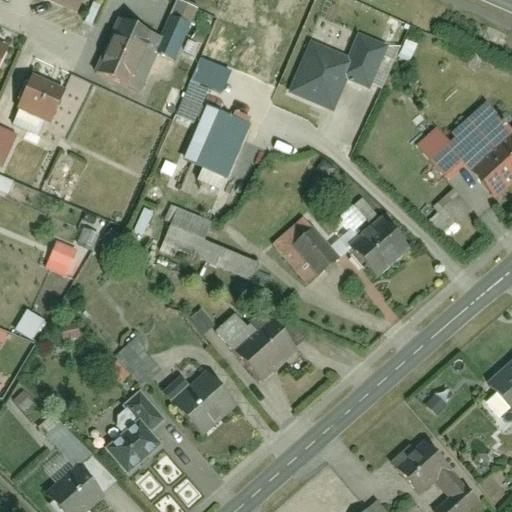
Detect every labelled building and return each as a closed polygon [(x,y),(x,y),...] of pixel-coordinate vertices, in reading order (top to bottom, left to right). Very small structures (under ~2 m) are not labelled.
[(34,0),(33,3),(72,20),(80,0),(34,0)] [(153,58),(173,67),(191,29),(171,20),(153,58)] [(114,24),(95,64),(138,84),(157,45),(114,24)] [(345,78),(367,87),(383,50),(359,40),(349,64),(350,65),(345,78)] [(312,48),(293,93),(331,110),(345,78),(350,65),(349,64),(312,48)] [(19,79),(7,111),(45,126),(58,94),(19,79)] [(122,214),(138,179),(141,180),(166,125),(91,93),(67,147),(91,158),(76,193),(122,214)] [(481,107),(422,166),(447,192),(461,178),(490,207),(511,184),(511,118),(503,128),(481,107)] [(202,109),(179,163),(224,182),(248,128),(202,109)] [(0,133),(0,171),(2,172),(16,141),(0,133)] [(449,192),(433,211),(451,227),(468,208),(449,192)] [(366,269),(376,280),(408,252),(381,221),(379,222),(361,201),(340,220),(354,236),(352,237),(357,242),(344,252),(362,272),(366,269)] [(172,213),(157,251),(250,287),(260,260),(204,239),(209,227),(172,213)] [(303,222),(273,247),(307,286),(337,261),(303,222)] [(98,298),(83,314),(102,332),(118,316),(98,298)] [(230,319),(204,341),(221,360),(247,338),(230,319)] [(231,364),(260,392),(296,353),(267,326),(231,364)] [(138,341),(112,363),(137,392),(163,370),(138,341)] [(511,368),(486,390),(511,420),(511,368)] [(203,379),(163,419),(194,449),(233,409),(203,379)] [(109,449),(134,477),(169,447),(145,419),(109,449)] [(473,511),(484,503),(431,442),(399,471),(435,511),(473,511)] [(49,498),(62,511),(93,511),(109,497),(81,468),(49,498)]
